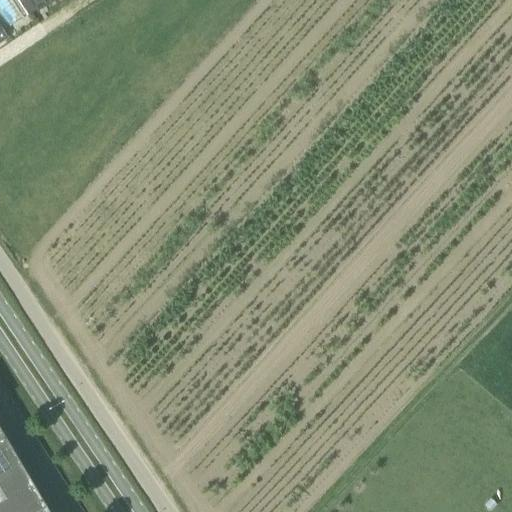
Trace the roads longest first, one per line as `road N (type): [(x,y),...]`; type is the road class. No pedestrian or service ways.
road 1 (unclassified): [(172,511),(0,251)]
road 2 (secondary): [(138,511),(0,304)]
road 3 (secondary): [(0,340),(110,511)]
